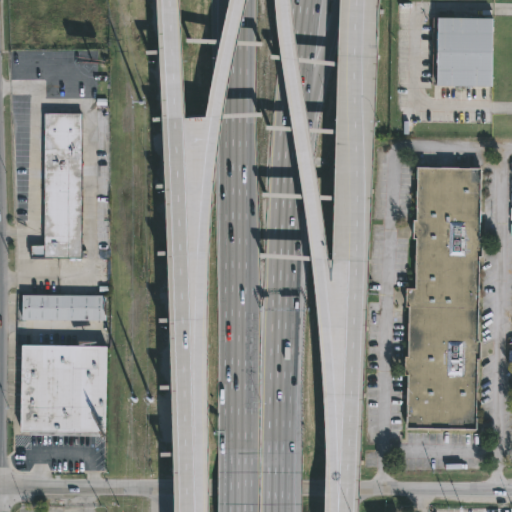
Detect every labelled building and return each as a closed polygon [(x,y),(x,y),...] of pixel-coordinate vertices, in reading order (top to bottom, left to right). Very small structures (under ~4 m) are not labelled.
[(492,21),(492,89),(438,88),(439,20),(492,21)] [(83,112),(82,258),(81,258),(81,261),(69,261),(69,258),(32,258),(30,248),(32,248),(32,245),(45,245),(45,112),(83,112)] [(482,169),(481,238),(484,238),(484,256),(481,256),(479,342),(482,342),(481,358),(479,358),(477,429),(409,427),(410,375),(407,375),(407,357),(410,357),(411,307),(407,307),(408,288),(417,288),(418,239),(415,239),(415,220),(418,220),(419,168),(482,169)] [(106,320),(23,320),(23,295),(107,295),(106,320)] [(108,346),(106,432),(22,431),(23,344),(108,346)]
